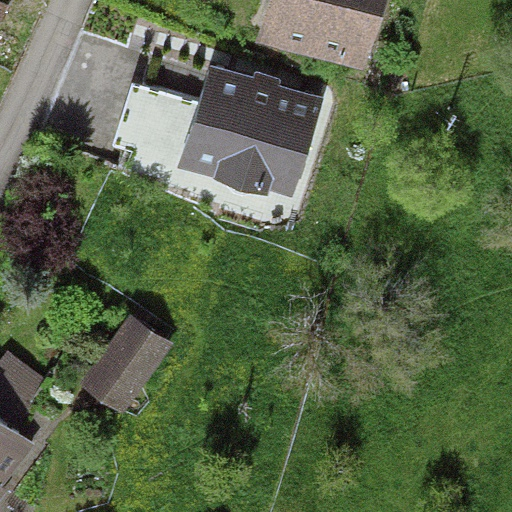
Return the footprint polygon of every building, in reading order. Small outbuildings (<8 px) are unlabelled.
[(0,0),(0,35),(12,6),(0,0)] [(389,0),(268,0),(260,25),(367,62),(389,0)] [(327,90),(218,55),(202,103),(135,81),(116,139),(127,143),(118,170),(285,223),(327,90)] [(176,335),(134,305),(82,378),(124,408),(176,335)] [(7,347),(0,355),(0,405),(46,440),(77,399),(7,347)] [(0,508),(46,440),(0,405),(0,508)]
